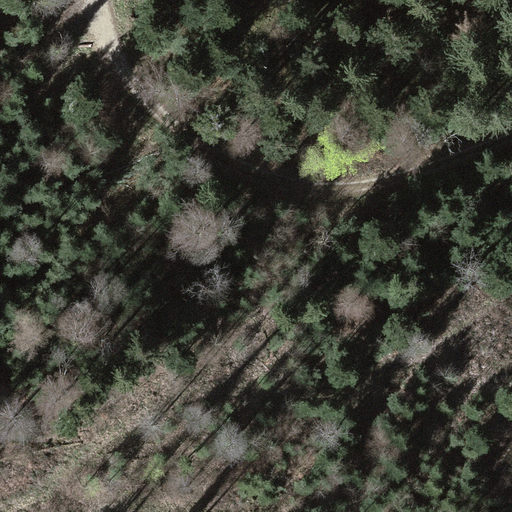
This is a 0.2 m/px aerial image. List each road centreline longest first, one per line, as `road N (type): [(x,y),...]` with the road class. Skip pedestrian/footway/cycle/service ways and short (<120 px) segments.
road 1 (track): [(0,505),(198,413),(329,401),(392,381),(511,283)]
road 2 (track): [(511,134),(385,176),(278,179),(228,161),(151,105),(121,64),(99,0)]
